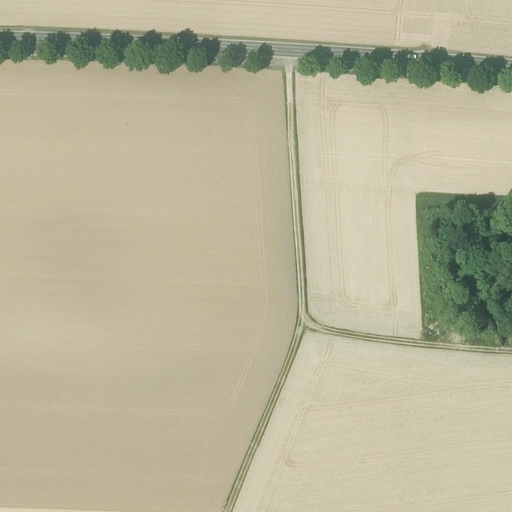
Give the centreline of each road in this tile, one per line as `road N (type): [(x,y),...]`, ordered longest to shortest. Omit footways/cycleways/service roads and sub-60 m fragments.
road 1 (tertiary): [(511,68),(0,39)]
road 2 (track): [(299,330),(286,51)]
road 3 (track): [(299,330),(511,350)]
road 4 (track): [(227,511),(299,330)]
